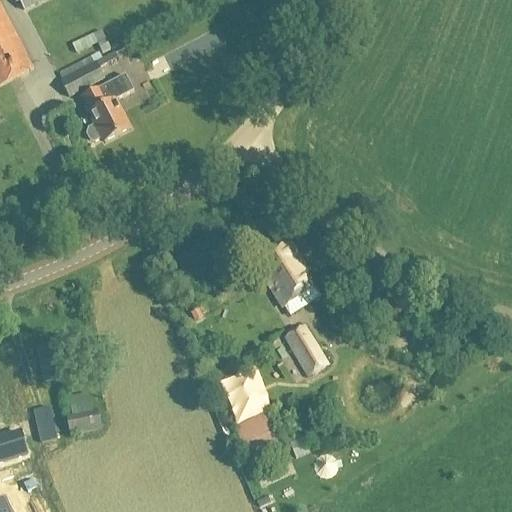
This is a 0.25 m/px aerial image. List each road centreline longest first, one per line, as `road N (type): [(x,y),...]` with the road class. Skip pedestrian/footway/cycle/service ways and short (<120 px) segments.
road 1 (unclassified): [(511,315),(389,262),(240,137)]
road 2 (unclassified): [(0,287),(160,209),(240,137)]
road 3 (unclassified): [(240,137),(320,37),(339,0)]
